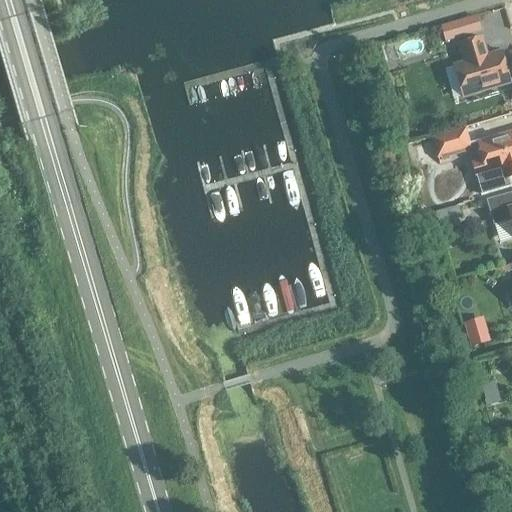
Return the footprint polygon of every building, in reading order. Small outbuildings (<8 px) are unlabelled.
[(441,28),(445,42),(469,35),(465,21),(441,28)] [(464,64),(461,64),(470,96),(511,84),(501,53),(487,57),(482,38),(459,45),(464,64)] [(440,163),(449,161),(447,154),(468,148),(472,162),(483,159),(487,175),(490,174),(501,171),(504,180),(506,179),(507,181),(508,180),(508,179),(511,177),(511,133),(469,147),(464,132),(433,141),(440,163)] [(511,202),(510,195),(487,202),(494,226),(511,221),(511,223),(511,202)] [(436,214),(439,225),(461,219),(458,207),(436,214)] [(485,345),(477,320),(464,324),(472,348),(485,345)]
